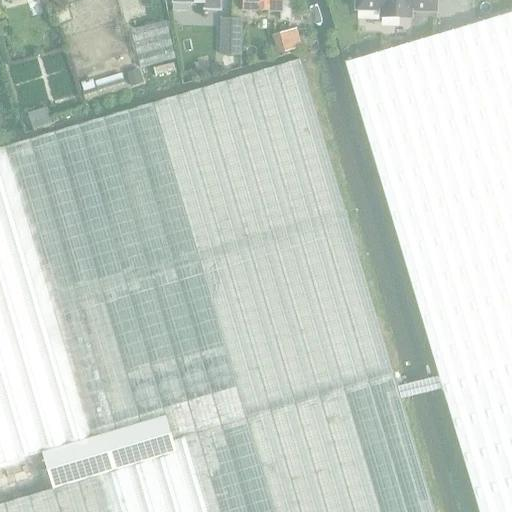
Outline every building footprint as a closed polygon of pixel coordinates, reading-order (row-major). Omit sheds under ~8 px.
[(173,0),(173,4),(173,11),(191,12),(191,5),(204,5),(204,11),(220,11),(220,0),(173,0)] [(242,0),(243,12),(281,13),(281,21),(292,21),(292,0),(242,0)] [(355,0),(356,11),(380,11),(380,17),(412,18),(412,12),(437,13),(437,0),(355,0)] [(511,511),(511,14),(351,62),(439,377),(443,389),(455,433),(478,511),(511,511)] [(241,56),(241,20),(221,20),(221,55),(241,56)] [(165,22),(131,31),(140,68),(175,59),(165,22)] [(301,47),(296,31),(280,35),(285,52),(301,47)] [(0,148),(0,465),(42,452),(165,415),(175,456),(53,490),(0,505),(0,511),(434,511),(411,433),(411,432),(401,399),(443,389),(439,377),(397,387),(301,59),(23,141),(0,148)] [(173,63),(153,68),(155,77),(175,72),(173,63)] [(139,70),(128,74),(132,86),(143,82),(139,70)] [(122,73),(96,81),(98,88),(84,93),(86,101),(126,89),(122,73)] [(52,124),(47,108),(28,114),(33,130),(52,124)] [(165,415),(42,452),(53,490),(175,456),(165,415)]
